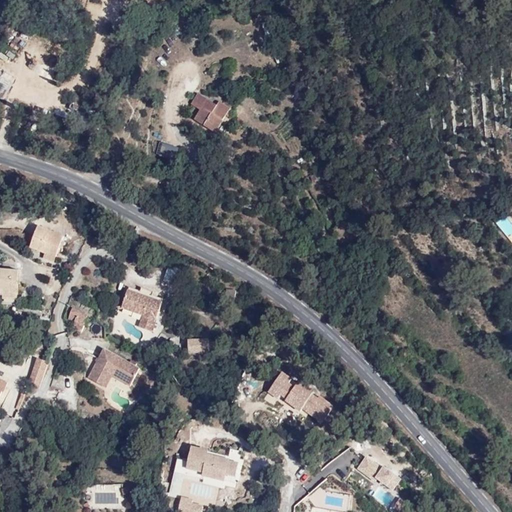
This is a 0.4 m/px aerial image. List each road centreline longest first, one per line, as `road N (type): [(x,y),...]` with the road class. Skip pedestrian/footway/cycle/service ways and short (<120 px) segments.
road 1 (primary): [(489,511),(319,325),(250,274),(71,179),(0,155)]
road 2 (track): [(0,146),(12,102),(64,91),(88,69),(108,0)]
